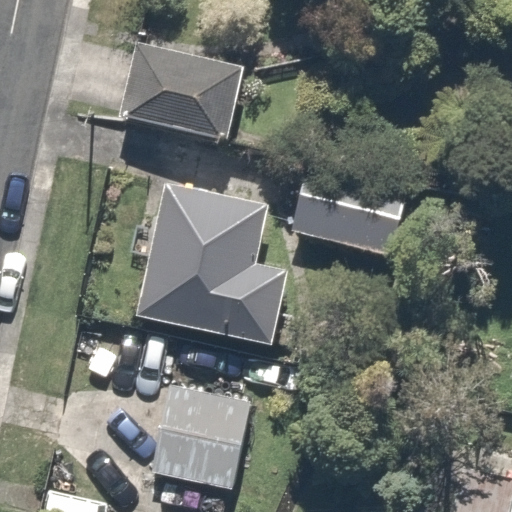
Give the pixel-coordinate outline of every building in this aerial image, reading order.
[(511,0),(495,0),(490,20),(511,25),(511,0)] [(196,87),(102,66),(83,151),(177,172),(196,87)] [(511,113),(479,106),(453,218),(511,231),(511,113)] [(221,230),(123,212),(97,356),(226,379),(238,309),(208,304),(221,230)] [(356,243),(248,224),(238,278),(346,297),(356,243)] [(205,511),(212,431),(96,422),(89,511),(97,511),(205,511)]
